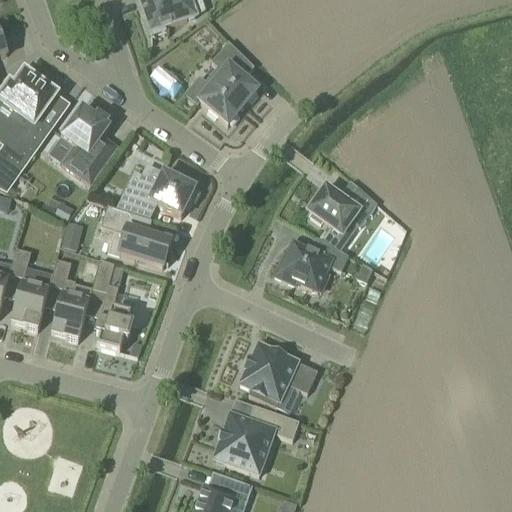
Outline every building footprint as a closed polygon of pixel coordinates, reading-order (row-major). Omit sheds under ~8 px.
[(145,0),(138,3),(139,4),(146,26),(149,37),(151,50),(152,50),(152,45),(151,40),(165,35),(165,32),(195,21),(187,0),(145,0)] [(184,100),(196,111),(197,111),(199,108),(227,131),(239,117),(240,118),(240,117),(240,116),(245,111),(246,110),(245,110),(257,96),(244,84),(254,73),(228,48),(211,68),(217,73),(205,87),(199,82),(184,100)] [(42,88),(43,86),(27,74),(15,91),(12,89),(0,105),(0,106),(1,107),(4,109),(19,120),(9,135),(19,142),(14,149),(2,166),(21,179),(54,133),(53,132),(41,124),(57,102),(59,100),(42,88)] [(107,127),(98,121),(97,120),(96,121),(95,123),(82,114),(60,143),(73,153),(61,170),(90,191),(117,153),(103,143),(110,133),(106,131),(107,129),(108,128),(107,127)] [(128,189),(116,214),(149,225),(156,211),(181,223),(195,194),(181,187),(183,185),(167,177),(166,180),(163,178),(157,190),(141,183),(136,193),(128,189)] [(373,213),(355,197),(347,209),(326,194),(324,197),(321,195),(315,203),(318,205),(309,218),(311,220),(310,222),(320,230),(322,227),(341,241),(351,227),(359,233),(373,213)] [(60,209),(54,221),(67,227),(73,215),(60,209)] [(149,225),(116,214),(107,211),(100,233),(125,240),(119,259),(162,273),(164,269),(167,271),(171,260),(167,259),(170,248),(142,239),(146,226),(150,227),(151,226),(149,225)] [(79,244),(64,240),(61,252),(77,256),(79,244)] [(283,269),(279,270),(274,282),(293,291),(296,289),(317,298),(318,297),(321,299),(328,283),(325,282),(329,272),(341,278),(348,262),(317,244),(311,257),(293,249),(283,269)] [(9,281),(22,285),(11,327),(25,331),(25,333),(37,337),(50,292),(49,292),(48,296),(22,289),(30,260),(16,256),(11,272),(9,281)] [(90,303),(89,303),(88,307),(71,303),(75,289),(66,287),(71,271),(56,267),(49,292),(50,292),(63,296),(51,338),(65,342),(65,344),(78,347),(90,303)] [(89,303),(90,303),(104,307),(94,345),(98,347),(97,353),(119,359),(123,345),(127,346),(131,333),(127,331),(130,319),(113,315),(118,294),(108,292),(114,271),(99,267),(89,303)] [(0,314),(3,303),(9,281),(11,272),(0,268),(0,314)] [(362,271),(356,285),(366,289),(372,275),(362,271)] [(307,400),(317,378),(258,351),(251,365),(248,364),(243,375),(246,376),(240,391),(251,396),(248,401),(289,420),(300,397),(307,400)] [(217,448),(219,449),(213,465),(259,482),(273,440),(292,447),(299,428),(253,412),(248,427),(229,420),(223,437),(221,436),(217,448)] [(219,497),(203,492),(196,511),(245,511),(252,492),(224,482),(219,497)]
